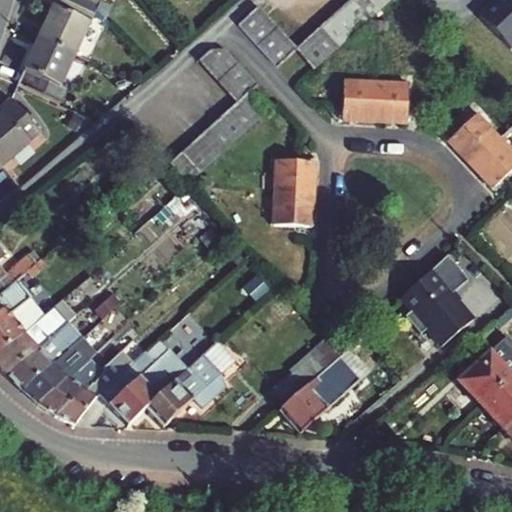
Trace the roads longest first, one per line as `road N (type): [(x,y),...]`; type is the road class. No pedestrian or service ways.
road 1 (residential): [(511,489),(316,463),(86,452),(55,444),(0,407)]
road 2 (residential): [(0,212),(220,28),(326,135)]
road 3 (residential): [(326,135),(424,145),(455,174),(461,201),(454,219),(373,293),(333,292),(323,278),(323,254)]
